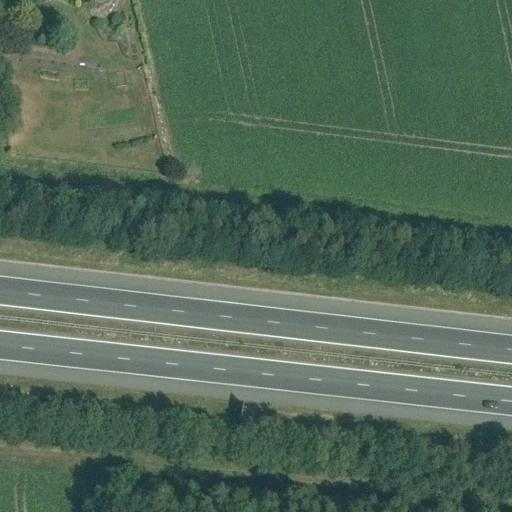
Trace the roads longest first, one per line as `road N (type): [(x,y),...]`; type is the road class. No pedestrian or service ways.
road 1 (motorway): [(511,350),(0,291)]
road 2 (motorway): [(0,350),(511,407)]
